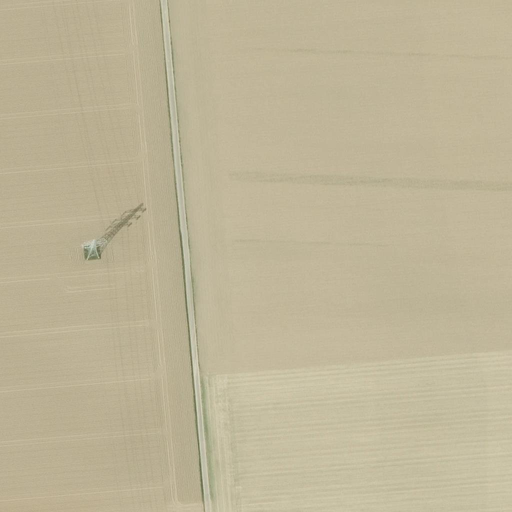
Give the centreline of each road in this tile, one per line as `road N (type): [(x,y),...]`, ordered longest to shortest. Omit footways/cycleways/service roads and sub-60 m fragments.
road 1 (track): [(168,0),(211,511)]
road 2 (track): [(185,253),(511,231)]
